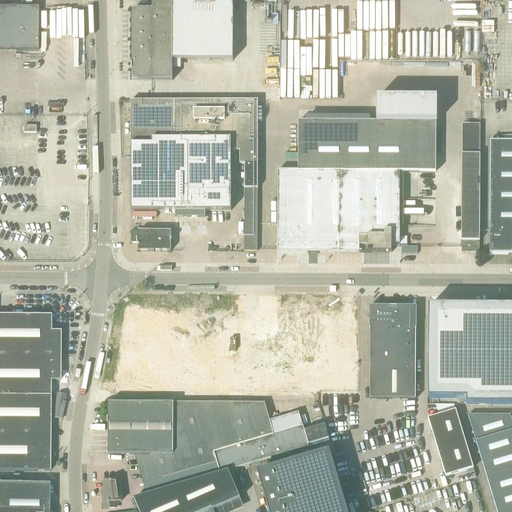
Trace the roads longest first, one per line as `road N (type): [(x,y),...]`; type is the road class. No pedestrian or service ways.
road 1 (unclassified): [(104,276),(511,279)]
road 2 (unclassified): [(75,511),(79,411),(104,276)]
road 3 (unclassified): [(104,276),(103,115)]
road 4 (unknown): [(103,94),(69,94),(65,31),(75,13),(101,13)]
